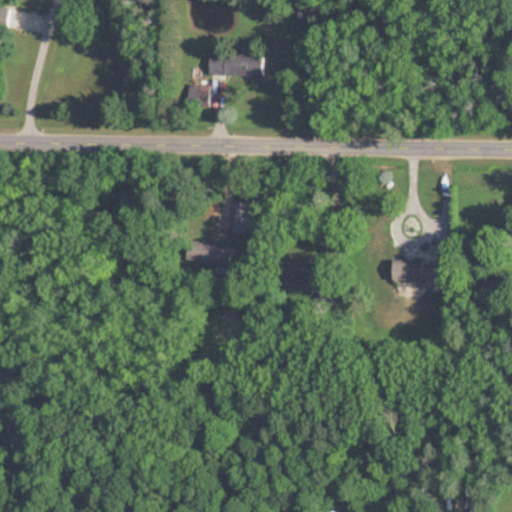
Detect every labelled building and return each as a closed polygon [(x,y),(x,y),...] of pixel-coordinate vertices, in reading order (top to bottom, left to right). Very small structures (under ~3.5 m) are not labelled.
[(12,8),(0,6),(0,26),(10,28),(12,8)] [(265,55),(212,55),(212,75),(265,75),(265,55)] [(236,233),(255,233),(255,202),(236,202),(236,233)] [(235,248),(192,239),(188,260),(231,267),(235,248)] [(284,279),(324,284),(327,265),(286,260),(284,279)] [(448,289),(449,262),(396,262),(396,281),(427,281),(427,289),(448,289)]
